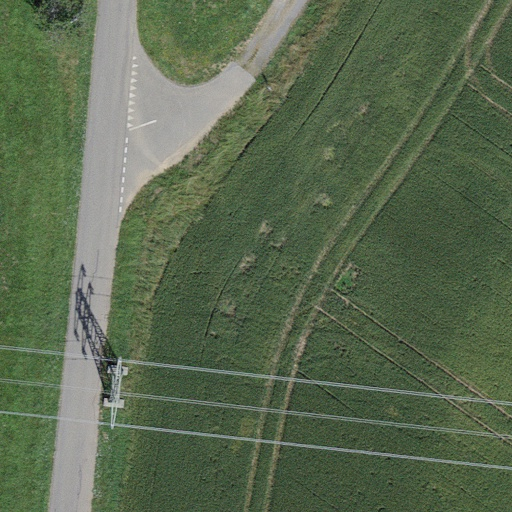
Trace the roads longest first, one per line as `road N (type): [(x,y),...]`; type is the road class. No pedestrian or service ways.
road 1 (unclassified): [(71,511),(122,0)]
road 2 (track): [(109,133),(192,110),(230,86),(294,0)]
